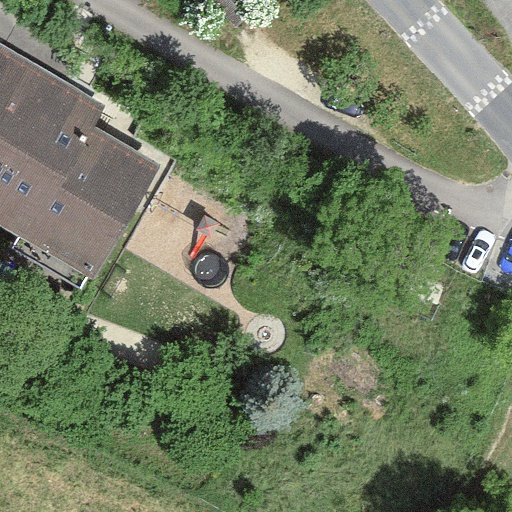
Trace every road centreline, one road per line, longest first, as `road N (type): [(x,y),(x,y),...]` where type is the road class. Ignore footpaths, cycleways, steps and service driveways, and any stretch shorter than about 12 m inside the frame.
road 1 (unclassified): [(511,210),(467,207),(310,111),(98,0)]
road 2 (secondary): [(511,112),(404,0)]
